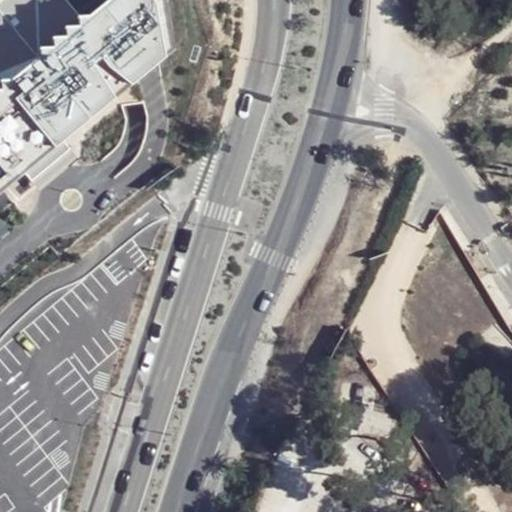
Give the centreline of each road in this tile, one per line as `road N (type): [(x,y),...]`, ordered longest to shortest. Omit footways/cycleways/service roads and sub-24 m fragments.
road 1 (secondary): [(180,511),(337,83),(349,0)]
road 2 (secondary): [(271,0),(261,69),(120,511)]
